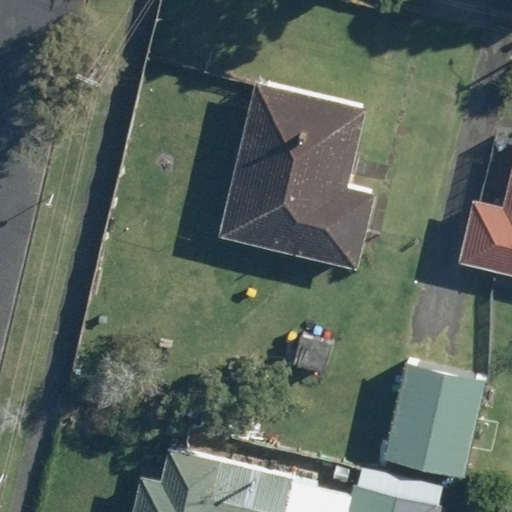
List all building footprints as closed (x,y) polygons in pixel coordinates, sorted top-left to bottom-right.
[(256,74),(219,229),(348,259),(384,104),(256,74)] [(511,142),(487,137),(460,250),(511,262),(511,142)] [(346,330),(299,319),(289,364),(335,374),(346,330)] [(388,451),(468,467),(488,375),(408,358),(388,451)] [(133,511),(287,511),(297,471),(151,438),(133,511)] [(430,511),(433,498),(354,482),(347,511),(430,511)]
